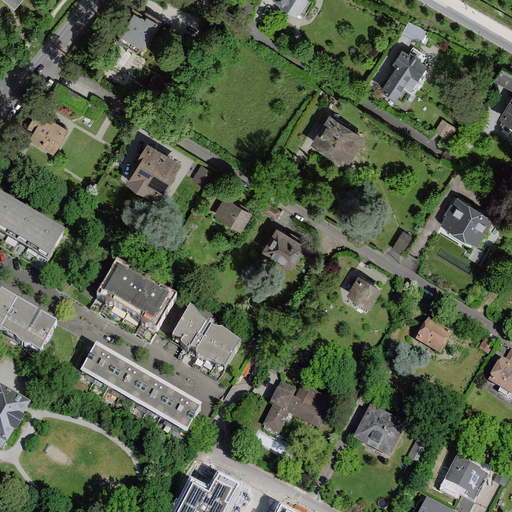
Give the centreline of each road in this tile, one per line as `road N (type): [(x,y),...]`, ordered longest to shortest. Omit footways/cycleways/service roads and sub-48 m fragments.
road 1 (residential): [(46,58),(511,339)]
road 2 (residential): [(0,283),(207,404),(215,388),(0,264)]
road 3 (residential): [(193,0),(441,151)]
road 4 (residential): [(264,351),(208,450),(325,511)]
